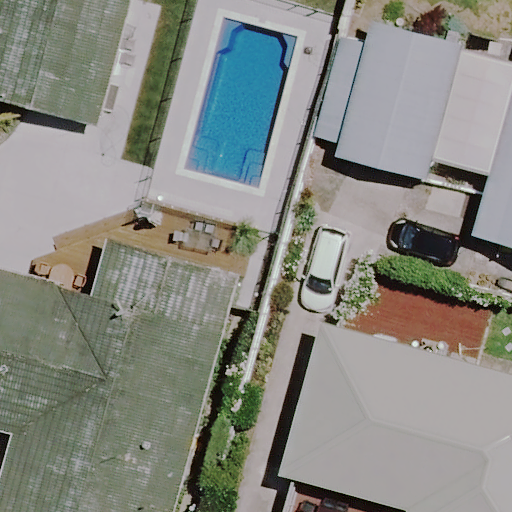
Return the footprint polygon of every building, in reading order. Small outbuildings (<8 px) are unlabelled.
[(132,5),(110,0),(11,0),(0,51),(0,107),(102,132),(132,5)] [(467,53),(355,25),(321,159),(433,187),(467,53)] [(511,135),(481,242),(511,251),(511,135)] [(186,511),(256,239),(143,210),(117,312),(0,282),(0,436),(30,444),(12,511),(186,511)] [(511,511),(511,382),(338,335),(298,483),(403,511),(511,511)]
